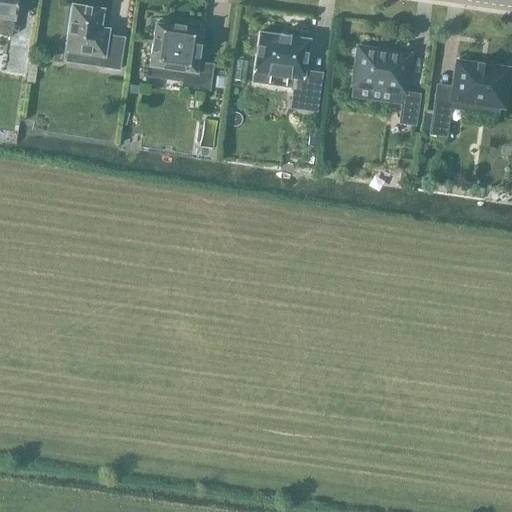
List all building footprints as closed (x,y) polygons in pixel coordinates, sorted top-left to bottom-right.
[(0,0),(0,34),(12,36),(14,21),(16,0),(0,0)] [(118,70),(119,70),(119,68),(123,39),(124,39),(124,38),(123,38),(108,36),(109,30),(109,29),(107,29),(101,28),(103,11),(104,9),(102,9),(73,5),(73,4),(72,4),(71,6),(72,6),(65,52),(100,57),(99,65),(99,67),(100,67),(118,69),(118,70)] [(155,23),(149,67),(184,72),(182,86),(209,90),(213,65),(198,63),(203,30),(184,27),(174,25),(174,26),(155,23)] [(259,32),(253,72),(295,78),(290,108),(316,112),(320,80),(304,78),(310,40),(289,37),(289,36),(280,34),(280,35),(259,32)] [(411,54),(357,46),(351,86),(393,92),(392,103),(402,104),(399,123),(415,125),(419,96),(405,94),(410,55),(411,55),(411,54)] [(13,48),(9,72),(23,74),(26,50),(13,48)] [(456,62),(450,101),(504,108),(510,70),(510,69),(509,69),(488,66),(488,65),(486,65),(486,66),(480,65),(480,64),(478,63),(477,64),(457,61),(456,61),(456,62)] [(430,134),(446,137),(450,105),(434,103),(430,134)]
